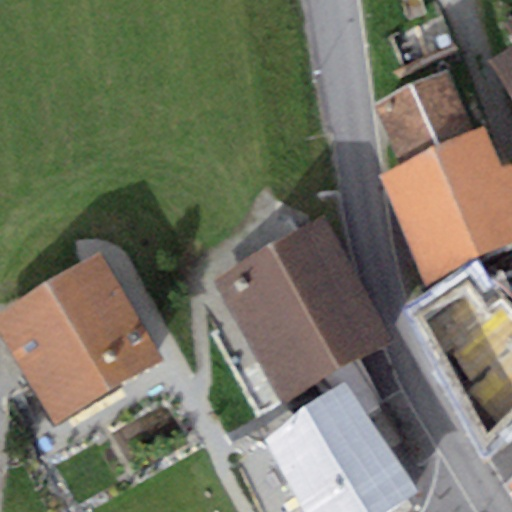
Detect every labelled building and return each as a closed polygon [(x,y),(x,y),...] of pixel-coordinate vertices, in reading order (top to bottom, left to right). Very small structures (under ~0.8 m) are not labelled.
[(511,16),(502,23),(511,39),(511,45),(487,62),(511,101),(511,16)] [(377,112),(399,169),(471,134),(452,80),(377,112)] [(399,169),(378,178),(433,297),(469,274),(511,247),(511,197),(484,129),(471,134),(399,169)] [(324,217),(213,276),(278,398),(389,339),(324,217)] [(96,252),(0,310),(0,342),(51,426),(161,359),(96,252)] [(410,312),(485,447),(511,419),(511,332),(469,274),(433,297),(410,312)] [(345,391),(266,439),(310,511),(391,511),(411,500),(345,391)]
